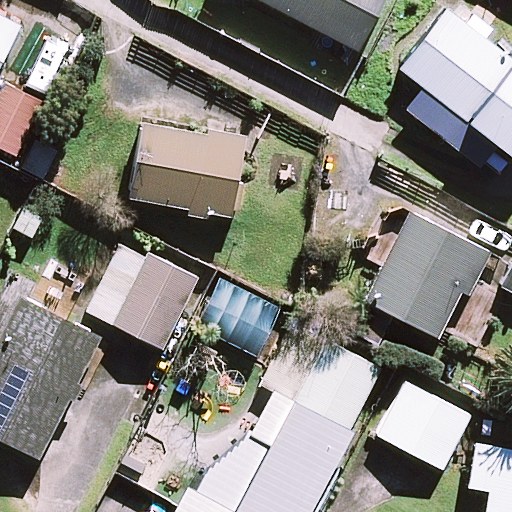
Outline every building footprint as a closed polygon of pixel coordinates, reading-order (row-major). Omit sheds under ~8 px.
[(226,13),(200,0),(166,0),(162,9),(214,36),(226,13)] [(235,0),(362,66),(396,0),(235,0)] [(404,80),(475,138),(511,92),(511,71),(492,55),(501,44),(479,26),(470,37),(452,22),(404,80)] [(0,89),(26,37),(0,24),(0,89)] [(0,116),(0,152),(21,163),(49,110),(13,91),(0,116)] [(471,143),(511,176),(511,92),(475,138),(471,143)] [(214,226),(236,230),(251,147),(213,140),(212,147),(148,136),(135,212),(193,222),(191,229),(213,232),(214,226)] [(488,259),(414,223),(368,314),(442,350),(488,259)] [(205,287),(153,262),(118,335),(169,360),(205,287)] [(0,449),(42,471),(104,347),(31,311),(0,373),(0,449)] [(319,511),(357,439),(353,437),(386,375),(330,346),(298,408),(277,397),(256,437),(253,435),(246,447),(244,446),(240,453),(237,452),(234,458),(232,457),(229,464),(226,462),(223,468),(220,467),(216,474),(213,472),(200,498),(191,493),(183,508),(180,511),(319,511)] [(448,480),(476,426),(410,392),(382,446),(448,480)] [(511,511),(511,460),(501,459),(492,511),(511,511)]
